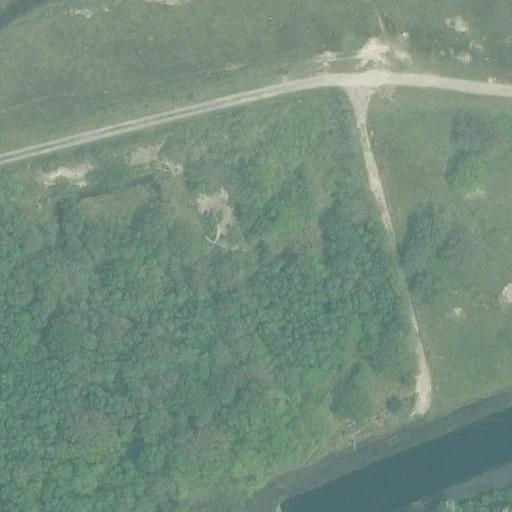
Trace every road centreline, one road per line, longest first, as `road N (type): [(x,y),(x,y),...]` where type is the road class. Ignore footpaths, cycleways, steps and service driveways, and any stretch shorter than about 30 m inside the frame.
road 1 (track): [(360,74),(197,103),(0,154)]
road 2 (track): [(511,87),(360,74)]
